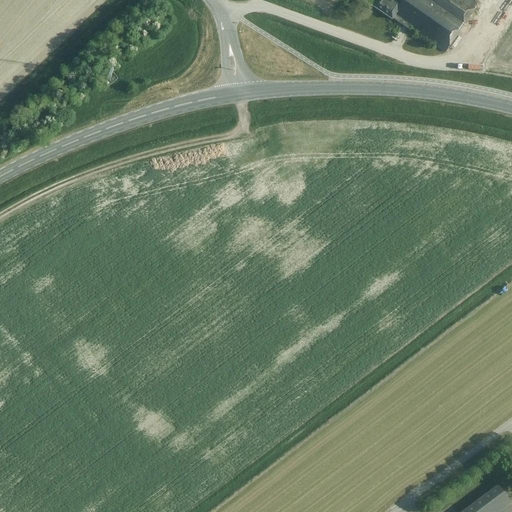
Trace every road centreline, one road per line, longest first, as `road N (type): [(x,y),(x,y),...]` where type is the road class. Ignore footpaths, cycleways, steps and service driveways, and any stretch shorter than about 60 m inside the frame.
road 1 (track): [(240,93),(239,133),(125,160),(0,215)]
road 2 (primary): [(511,109),(390,89),(240,93)]
road 3 (primary): [(0,176),(143,115),(240,93)]
